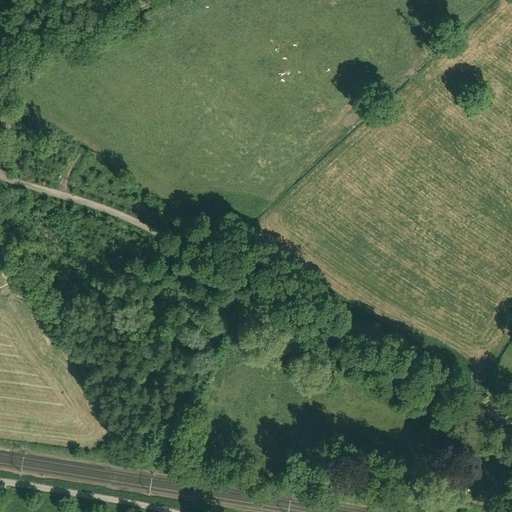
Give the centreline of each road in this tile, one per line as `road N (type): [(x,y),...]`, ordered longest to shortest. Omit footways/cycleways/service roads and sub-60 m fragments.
road 1 (unclassified): [(511,425),(396,392),(322,358),(185,248),(0,174)]
road 2 (unclassified): [(162,511),(0,482)]
